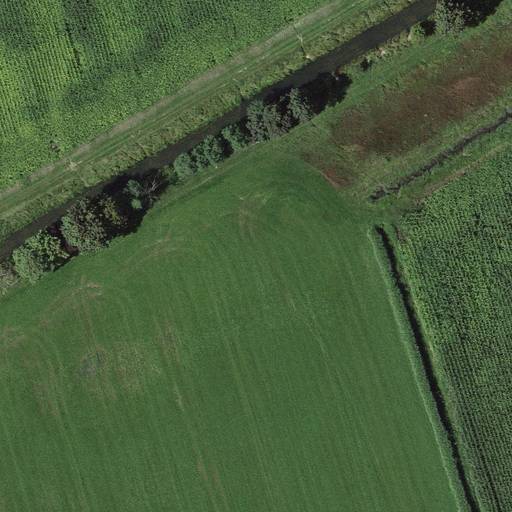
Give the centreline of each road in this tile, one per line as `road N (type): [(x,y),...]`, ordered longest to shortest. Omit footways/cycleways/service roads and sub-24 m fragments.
road 1 (track): [(0,302),(511,1)]
road 2 (track): [(0,208),(362,0)]
